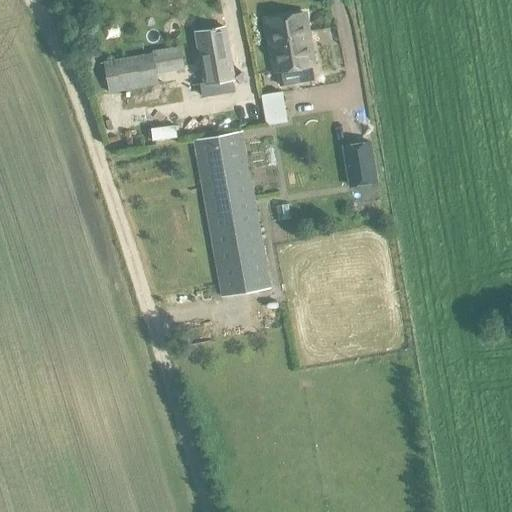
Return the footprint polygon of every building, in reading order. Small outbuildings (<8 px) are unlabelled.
[(306,14),(266,21),(274,72),(314,65),(306,14)] [(205,85),(234,80),(225,27),(196,32),(205,85)] [(181,46),(158,50),(153,51),(153,53),(158,75),(186,71),(181,46)] [(158,75),(153,53),(95,64),(101,96),(159,85),(158,75)] [(249,102),(227,108),(231,125),(254,119),(249,102)] [(134,129),(136,144),(171,138),(168,123),(134,129)] [(271,290),(244,132),(197,141),(224,298),(271,290)] [(371,143),(344,147),(351,186),(377,183),(371,143)] [(360,225),(279,240),(273,273),(281,279),(297,363),(385,346),(389,324),(379,334),(376,315),(331,308),(326,314),(313,301),(310,319),(305,291),(295,302),(303,309),(292,307),(288,289),(289,286),(314,281),(317,278),(320,257),(342,252),(339,236),(351,248),(357,242),(374,245),(375,235),(383,233),(380,220),(371,222),(369,233),(360,225)]
